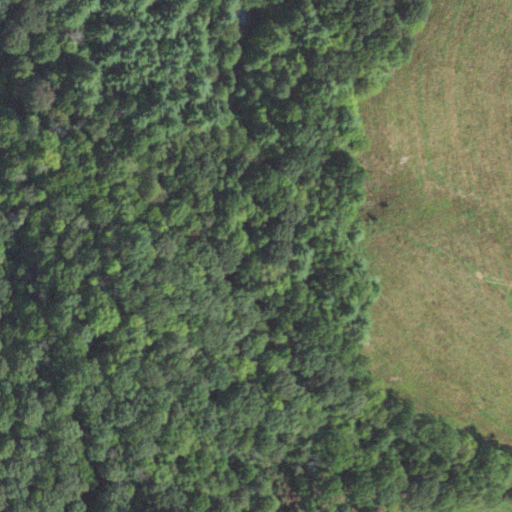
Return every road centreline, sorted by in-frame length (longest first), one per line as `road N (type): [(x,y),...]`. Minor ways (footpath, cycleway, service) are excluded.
road 1 (residential): [(0,188),(37,172),(68,171),(131,194),(160,216),(206,274),(335,378),(419,427),(511,466)]
road 2 (residential): [(0,132),(17,93),(18,63),(0,0)]
